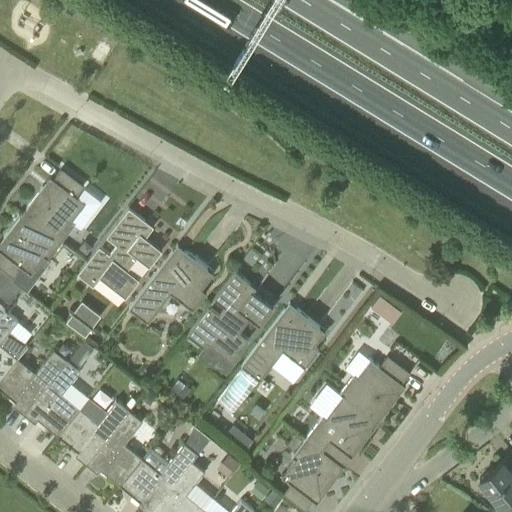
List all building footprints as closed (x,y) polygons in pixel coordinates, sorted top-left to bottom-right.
[(50,175),(42,185),(23,210),(62,240),(75,222),(72,219),(85,202),(76,194),(84,184),(62,167),(54,178),(50,175)] [(145,219),(129,206),(78,273),(93,285),(100,276),(126,295),(140,277),(128,268),(138,256),(149,265),(162,248),(146,236),(151,229),(143,222),(145,219)] [(62,240),(23,210),(0,240),(0,266),(14,277),(22,266),(31,273),(45,255),(48,257),(62,240)] [(214,271),(195,257),(185,249),(181,256),(173,250),(129,307),(148,322),(171,292),(193,309),(207,291),(202,287),(214,271)] [(250,280),(236,269),(187,333),(204,345),(207,341),(232,360),(249,338),(239,331),(250,316),(260,324),(273,305),(247,285),(250,280)] [(0,292),(0,293),(9,301),(22,286),(12,278),(0,292)] [(326,329),(298,307),(293,313),(285,307),(241,364),(244,367),(260,379),(283,349),(305,366),(319,348),(314,345),(326,329)] [(0,378),(18,357),(28,344),(10,329),(18,319),(5,309),(0,314),(0,378)] [(95,329),(92,326),(69,309),(68,310),(72,313),(66,320),(85,335),(91,327),(94,330),(95,329)] [(18,357),(0,378),(0,387),(15,400),(12,403),(24,412),(67,359),(54,348),(35,371),(18,357)] [(343,393),(379,420),(406,384),(402,381),(408,374),(386,357),(380,365),(370,357),(357,375),(354,373),(340,391),(343,394),(343,393)] [(67,359),(24,412),(35,422),(38,418),(58,434),(80,407),(62,392),(80,369),(67,359)] [(260,379),(244,367),(219,399),(235,411),(260,379)] [(305,436),(338,461),(344,466),(379,420),(343,393),(343,394),(326,417),(322,414),(305,436)] [(86,462),(129,409),(116,398),(105,413),(87,398),(80,407),(58,434),(78,450),(75,453),(86,462)] [(129,409),(86,462),(97,472),(100,468),(120,484),(142,457),(124,442),(142,419),(129,409)] [(238,441),(247,449),(254,440),(244,433),(238,441)] [(344,466),(338,461),(305,436),(292,454),(295,457),(281,475),(291,482),(283,493),(305,509),(313,498),(317,501),(344,466)] [(142,457),(120,484),(140,500),(137,503),(147,511),(148,511),(197,452),(184,441),(169,461),(151,446),(142,457)] [(200,511),(204,507),(186,492),(205,470),(192,459),(198,452),(197,452),(148,511),(200,511)] [(511,511),(511,471),(502,459),(480,476),(500,503),(507,511),(511,511)] [(259,494),(268,489),(262,479),(253,484),(259,494)] [(273,488),(264,499),(274,507),(283,497),(273,488)] [(251,511),(254,509),(241,498),(229,511),(210,511),(204,507),(200,511),(251,511)]
